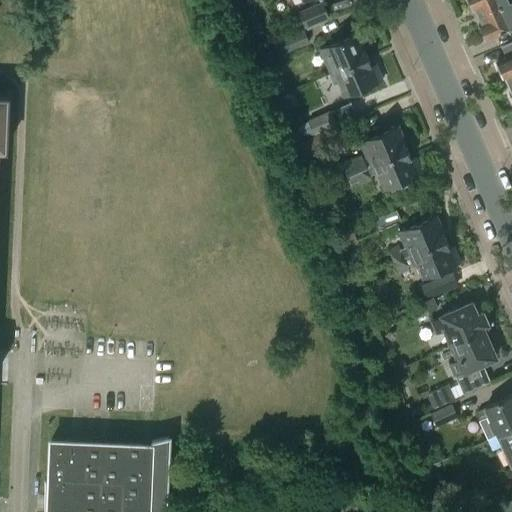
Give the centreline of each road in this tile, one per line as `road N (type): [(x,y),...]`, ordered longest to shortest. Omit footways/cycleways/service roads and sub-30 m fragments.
road 1 (secondary): [(511,235),(409,0)]
road 2 (unclassified): [(0,511),(2,439),(13,394),(32,381),(144,385)]
